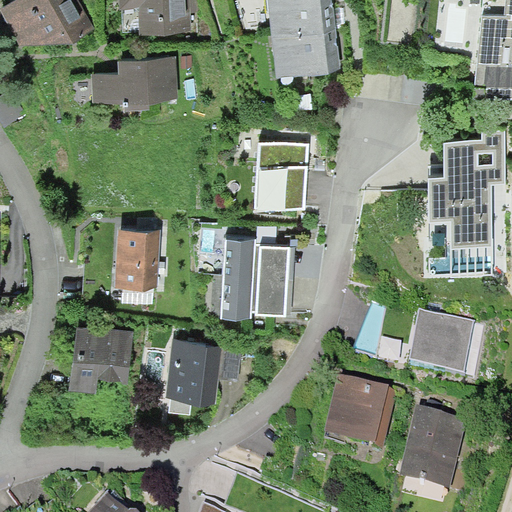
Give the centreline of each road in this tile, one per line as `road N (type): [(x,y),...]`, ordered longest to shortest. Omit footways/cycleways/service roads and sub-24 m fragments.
road 1 (residential): [(178,461),(280,389),(331,286),(359,121)]
road 2 (residential): [(0,146),(43,234),(49,295),(0,463)]
road 3 (residential): [(0,463),(178,461)]
